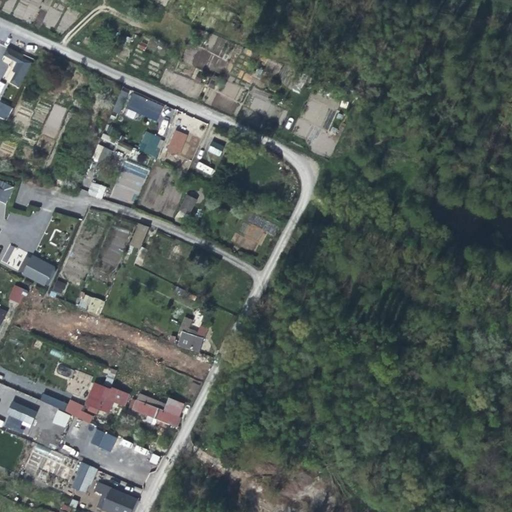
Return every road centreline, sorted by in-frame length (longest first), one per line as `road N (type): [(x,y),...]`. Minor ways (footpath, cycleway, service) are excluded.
road 1 (residential): [(260,276),(303,193),(299,168),(283,149),(0,21)]
road 2 (residential): [(139,511),(260,276)]
road 3 (residential): [(31,194),(118,207),(260,276)]
road 4 (track): [(61,49),(102,8),(179,41)]
